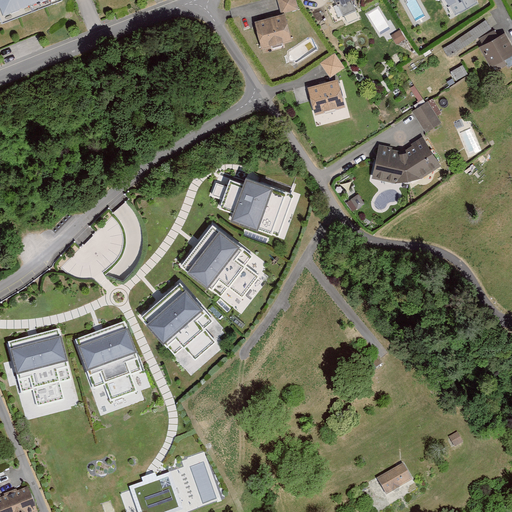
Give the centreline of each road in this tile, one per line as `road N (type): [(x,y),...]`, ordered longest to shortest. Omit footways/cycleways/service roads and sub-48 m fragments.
road 1 (residential): [(260,94),(353,229),(383,244),(448,255),(506,324),(511,320)]
road 2 (residential): [(0,287),(154,158),(260,94)]
road 3 (residential): [(0,76),(198,0)]
